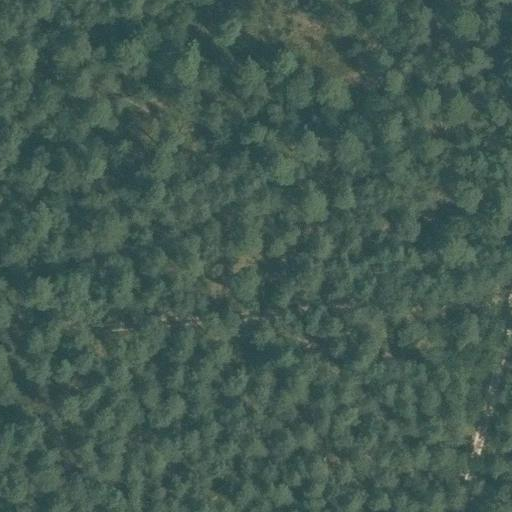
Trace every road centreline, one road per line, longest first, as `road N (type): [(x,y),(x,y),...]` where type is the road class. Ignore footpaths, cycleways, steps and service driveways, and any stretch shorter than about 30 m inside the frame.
road 1 (track): [(0,338),(511,308)]
road 2 (track): [(465,511),(511,301)]
